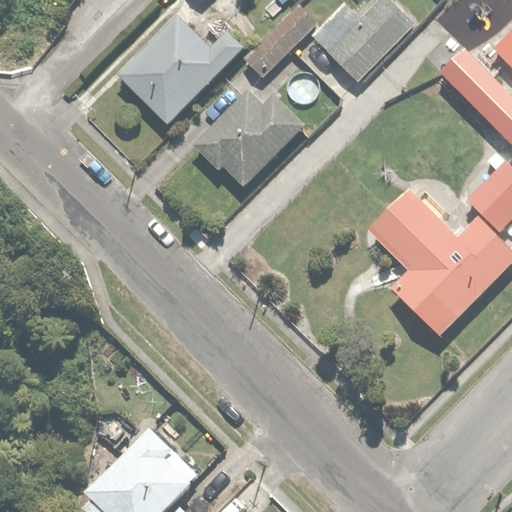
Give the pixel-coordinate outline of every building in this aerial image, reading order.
[(298,0),(296,0),(247,56),(268,74),(318,17),(298,0)] [(360,80),(418,19),(436,0),(435,0),(373,0),(329,47),(360,80)] [(178,7),(121,67),(117,71),(174,125),(185,113),(249,45),(228,26),(215,41),(178,7)] [(511,23),(494,43),(511,61),(511,23)] [(511,85),(464,42),(439,69),(511,136),(511,85)] [(249,84),(195,142),(224,170),(229,164),(248,182),(306,120),(274,90),(265,99),(249,84)] [(511,159),(508,155),(468,194),(483,209),(462,230),(411,179),(367,223),(410,266),(393,282),(442,331),(511,261),(511,237),(502,228),(511,217),(511,159)] [(129,445),(86,485),(95,494),(86,502),(95,511),(197,511),(180,493),(201,473),(148,416),(123,439),(129,445)]
